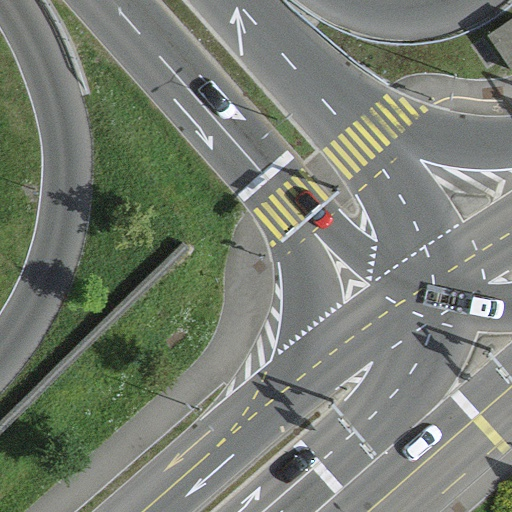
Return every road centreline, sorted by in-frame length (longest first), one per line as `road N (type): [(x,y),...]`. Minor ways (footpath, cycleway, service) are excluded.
road 1 (unclassified): [(16,0),(54,89),(70,183),(53,268),(0,357)]
road 2 (secondary): [(159,58),(231,110),(379,268),(429,284)]
road 3 (secondary): [(159,58),(201,126),(294,237),(312,291),(319,363)]
road 4 (secondary): [(265,511),(395,392),(421,357),(430,332),(429,284)]
road 5 (primary): [(319,363),(139,511)]
road 6 (secondary): [(429,284),(427,254),(400,193),(345,114)]
road 7 (primary): [(374,511),(511,391)]
road 8 (primary): [(511,138),(457,138),(345,114)]
road 9 (secondary): [(345,114),(235,0)]
road 10 (primary): [(429,284),(319,363)]
road 11 (unclassified): [(468,0),(427,17),(383,18),(346,0)]
